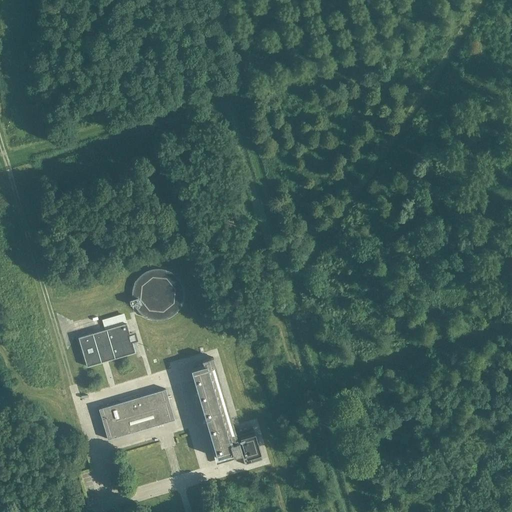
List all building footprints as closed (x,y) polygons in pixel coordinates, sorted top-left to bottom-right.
[(70,127),(89,125),(88,118),(70,120),(70,127)] [(138,277),(137,279),(136,280),(135,280),(134,283),(134,284),(133,286),(133,287),(132,289),(132,291),(132,293),(132,295),(132,297),(132,299),(133,301),(133,303),(134,304),(135,306),(136,308),(137,310),(138,311),(139,313),(141,314),(142,315),(144,316),(144,317),(147,318),(149,319),(151,319),(153,320),(154,320),(156,320),(158,320),(160,320),(162,320),(164,319),(166,319),(168,318),(170,317),(171,316),(173,315),(174,314),(176,313),(177,311),(178,310),(179,308),(180,308),(182,305),(181,305),(182,303),(183,301),(183,300),(183,298),(183,296),(183,294),(183,292),(183,290),(183,288),(182,286),(181,284),(181,283),(180,281),(179,279),(177,278),(176,276),(175,275),(173,274),(172,273),(172,272),(169,270),(168,271),(167,270),(165,270),(163,269),(161,269),(159,269),(157,269),(155,269),(153,269),(151,269),(149,270),(148,271),(146,271),(144,272),(143,273),(141,275),(140,276),(138,277)] [(107,301),(118,299),(115,286),(104,288),(107,301)] [(127,323),(105,330),(78,337),(87,367),(135,352),(132,341),(136,339),(134,334),(130,335),(127,323)] [(213,357),(202,360),(204,366),(191,370),(218,461),(230,457),(229,454),(232,453),(233,456),(242,454),(235,432),(213,357)] [(496,388),(502,384),(498,377),(492,381),(496,388)] [(174,419),(165,389),(139,397),(138,394),(119,400),(120,403),(99,409),(108,439),(174,419)] [(253,427),(239,431),(235,432),(242,454),(245,465),(262,460),(253,427)]
